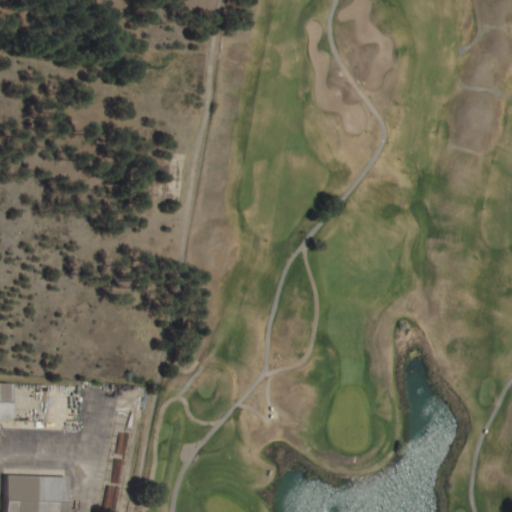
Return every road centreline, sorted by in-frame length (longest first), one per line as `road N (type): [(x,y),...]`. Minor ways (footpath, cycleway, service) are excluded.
road 1 (track): [(335,0),(334,51),(384,132),(353,186),(288,263),(264,377)]
road 2 (track): [(302,246),(316,296),(306,358),(254,384),(219,422),(186,464),(172,511)]
road 3 (track): [(145,511),(169,400),(182,398),(196,420),(219,422)]
road 4 (track): [(511,382),(480,441),(476,511)]
